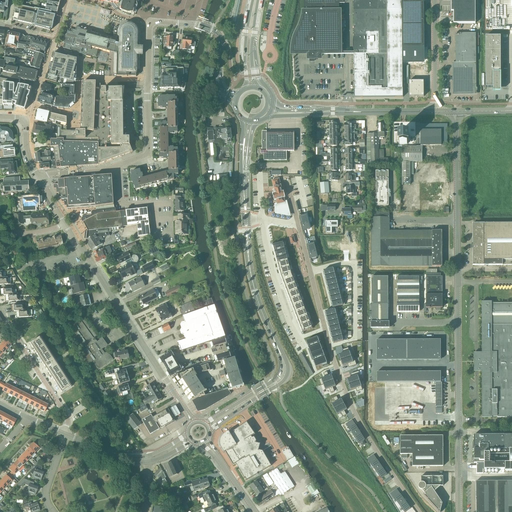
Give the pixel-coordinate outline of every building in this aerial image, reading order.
[(0,0),(0,11),(4,12),(5,8),(8,8),(8,2),(6,2),(5,0),(0,0)] [(57,0),(48,0),(45,10),(47,11),(50,11),(55,12),(57,12),(61,1),(57,0)] [(105,0),(113,2),(113,3),(114,4),(115,5),(116,6),(117,7),(117,8),(119,9),(120,10),(122,11),(123,11),(124,12),(125,12),(126,13),(127,13),(129,13),(130,14),(131,14),(132,14),(133,14),(136,0),(105,0)] [(240,0),(235,0),(230,22),(236,23),(240,0)] [(304,0),(304,1),(304,3),(304,4),(304,6),(304,7),(304,9),(304,10),(304,12),(304,13),(304,15),(303,16),(303,18),(303,19),(302,20),(302,22),(301,23),(301,25),(300,26),(300,27),(299,29),(298,30),(298,31),(297,33),(296,35),(296,36),(295,37),(295,39),(294,40),(294,41),(294,42),(293,44),(293,45),(293,46),(293,48),(293,49),(292,50),(292,52),(292,53),(309,53),(309,58),(314,58),(314,53),(339,52),(338,0),(304,0)] [(353,1),(354,97),(403,97),(403,88),(402,88),(402,48),(423,48),(423,1),(396,1),(396,0),(377,0),(378,1),(353,1)] [(450,0),(451,12),(453,12),(453,24),(475,24),(475,0),(450,0)] [(47,11),(45,10),(15,4),(15,5),(18,5),(18,10),(20,11),(18,21),(52,29),(55,15),(54,15),(55,12),(50,11),(47,11)] [(131,22),(130,22),(129,22),(128,22),(127,22),(126,22),(125,22),(125,23),(124,23),(123,23),(123,24),(122,24),(121,25),(120,26),(120,27),(119,27),(119,29),(118,29),(118,30),(118,31),(118,32),(117,37),(114,36),(113,38),(102,36),(99,35),(99,33),(91,31),(92,30),(77,26),(75,31),(72,30),(71,32),(68,31),(67,35),(65,34),(63,43),(64,44),(63,48),(71,50),(71,49),(78,51),(78,53),(79,53),(91,57),(91,56),(97,57),(99,49),(103,50),(114,53),(114,73),(116,73),(116,76),(136,77),(136,69),(139,70),(139,55),(142,55),(142,48),(141,47),(141,39),(140,39),(140,33),(140,32),(140,31),(140,30),(139,30),(139,29),(139,28),(138,27),(137,26),(137,25),(136,25),(135,24),(134,23),(133,23),(131,22)] [(19,43),(19,41),(18,41),(20,34),(8,32),(7,39),(6,46),(16,47),(17,43),(19,43)] [(453,94),(476,94),(475,33),(455,34),(455,63),(457,63),(457,66),(453,66),(453,94)] [(48,41),(27,36),(27,37),(25,36),(24,35),(22,35),(21,35),(20,41),(19,41),(19,43),(17,43),(16,47),(27,50),(27,49),(44,54),(48,41)] [(174,45),(174,42),(172,42),(173,38),(166,37),(166,38),(164,37),(163,44),(165,44),(165,48),(166,48),(166,47),(172,48),(172,45),(174,45)] [(183,38),(182,44),(183,44),(182,49),(188,50),(190,50),(191,47),(195,48),(195,43),(191,42),(192,39),(183,38)] [(33,57),(42,60),(43,55),(32,51),(24,50),(23,55),(27,56),(33,58),(33,57)] [(500,65),(500,51),(485,51),(485,87),(494,87),(494,92),(500,92),(500,82),(500,65)] [(46,74),(45,80),(60,84),(61,89),(70,90),(70,96),(75,96),(76,96),(77,86),(76,86),(77,59),(53,53),(52,59),(50,64),(50,63),(48,69),(47,74),(46,74)] [(6,72),(8,63),(9,64),(14,66),(15,59),(5,57),(4,60),(0,59),(0,73),(1,70),(6,71),(6,72)] [(33,57),(33,58),(32,61),(30,60),(29,62),(40,65),(42,60),(33,57)] [(40,65),(29,62),(25,60),(24,63),(27,64),(26,65),(30,66),(32,67),(31,68),(34,68),(34,67),(39,69),(40,65)] [(36,81),(37,72),(36,71),(14,66),(9,64),(8,63),(6,72),(17,74),(16,77),(18,78),(34,82),(36,81)] [(162,83),(160,83),(160,89),(182,88),(182,79),(183,78),(183,75),(184,74),(184,69),(183,68),(178,68),(177,67),(166,67),(166,66),(161,66),(161,67),(161,75),(162,76),(162,79),(162,83)] [(9,80),(4,83),(3,105),(13,106),(13,104),(16,105),(16,107),(25,110),(28,100),(27,100),(28,97),(29,97),(32,87),(31,87),(31,86),(30,85),(16,82),(15,81),(9,80)] [(44,132),(52,133),(57,134),(57,139),(51,139),(51,147),(54,147),(55,156),(51,156),(50,150),(44,151),(45,153),(35,154),(36,162),(42,161),(50,160),(50,162),(55,161),(55,162),(56,162),(56,165),(59,165),(59,168),(69,167),(69,168),(73,167),(77,167),(77,166),(99,165),(113,160),(113,156),(121,156),(121,157),(122,156),(122,155),(128,153),(129,152),(129,151),(129,150),(129,149),(127,142),(126,139),(121,139),(121,92),(107,92),(107,91),(107,89),(102,89),(102,82),(100,82),(100,84),(82,84),(82,91),(80,130),(73,131),(67,131),(61,131),(61,126),(51,124),(52,124),(46,123),(45,123),(45,126),(44,132)] [(40,92),(49,94),(50,91),(51,92),(52,89),(51,89),(52,85),(43,83),(40,92)] [(75,103),(75,96),(70,96),(70,97),(54,96),(40,93),(37,102),(40,103),(40,104),(44,105),(44,104),(52,106),(55,106),(55,107),(69,108),(70,108),(75,104),(75,103)] [(168,96),(166,96),(159,96),(159,98),(158,98),(158,108),(162,108),(162,109),(165,109),(166,108),(166,101),(169,101),(169,134),(170,134),(173,134),(173,133),(177,133),(177,98),(175,98),(175,96),(168,96)] [(46,123),(52,123),(52,124),(57,125),(61,126),(61,131),(67,131),(67,128),(67,117),(36,110),(34,120),(46,123)] [(163,124),(159,124),(159,158),(163,158),(163,159),(166,159),(167,158),(167,123),(166,122),(163,122),(163,124)] [(44,132),(45,126),(43,126),(43,125),(34,124),(33,133),(38,134),(38,133),(42,133),(44,133),(43,135),(51,136),(52,133),(44,132)] [(370,134),(367,134),(367,163),(371,163),(379,163),(378,159),(378,149),(378,137),(384,137),(384,132),(384,124),(378,124),(378,134),(370,134)] [(405,146),(405,161),(426,161),(426,146),(447,146),(447,124),(420,124),(420,146),(405,146)] [(0,134),(5,135),(6,135),(6,136),(7,136),(7,141),(13,140),(12,136),(12,135),(12,134),(12,133),(13,132),(12,131),(11,130),(10,129),(9,129),(8,128),(7,128),(5,127),(0,127),(0,134)] [(210,128),(207,129),(207,131),(208,141),(214,141),(215,144),(219,144),(219,141),(222,140),(227,140),(227,143),(231,142),(231,139),(232,138),(233,138),(233,137),(232,136),(231,136),(230,129),(226,129),(225,128),(217,129),(216,127),(214,127),(214,129),(213,129),(212,129),(211,129),(210,128)] [(286,160),(286,152),(286,151),(294,151),(293,133),(281,133),(266,133),(266,131),(261,131),(262,149),(263,149),(263,160),(286,160)] [(408,132),(398,132),(398,142),(399,142),(399,144),(407,144),(407,142),(408,142),(408,141),(409,141),(409,135),(408,135),(408,132)] [(16,156),(15,148),(12,149),(11,145),(0,145),(0,150),(0,152),(3,152),(4,157),(16,156)] [(135,186),(136,190),(174,180),(174,175),(178,174),(178,148),(174,148),(174,147),(171,147),(170,148),(170,165),(170,173),(167,173),(136,181),(135,179),(143,177),(143,176),(142,173),(141,173),(140,170),(131,172),(132,176),(131,176),(132,180),(131,181),(132,182),(133,186),(135,186)] [(379,150),(379,163),(388,163),(388,158),(384,158),(384,150),(379,150)] [(17,167),(16,163),(13,163),(12,160),(0,161),(1,166),(9,165),(10,175),(17,174),(17,170),(18,170),(17,167)] [(410,184),(410,162),(402,162),(402,185),(410,184)] [(376,171),(376,181),(376,206),(388,206),(388,171),(385,171),(385,169),(378,169),(378,171),(376,171)] [(96,207),(114,205),(112,175),(77,178),(77,177),(74,177),(69,178),(58,179),(58,184),(53,184),(53,189),(56,189),(56,193),(58,193),(59,198),(61,197),(61,202),(64,202),(64,205),(64,206),(66,206),(66,208),(71,208),(71,206),(78,205),(86,205),(87,207),(96,206),(96,207)] [(20,182),(20,177),(3,178),(4,184),(1,184),(0,185),(1,189),(1,190),(4,190),(4,192),(29,191),(28,181),(20,182)] [(279,179),(272,181),(275,191),(272,192),(274,200),(276,200),(277,204),(275,205),(276,213),(289,216),(286,202),(285,203),(284,202),(283,198),(285,197),(283,192),(282,192),(282,190),(279,179)] [(329,182),(321,182),(321,193),(329,193),(329,182)] [(356,197),(355,193),(355,186),(359,186),(359,182),(349,182),(349,183),(350,183),(350,186),(346,186),(346,193),(348,193),(349,194),(350,194),(351,193),(351,197),(356,197)] [(24,203),(23,203),(23,211),(35,210),(34,206),(36,206),(36,204),(38,204),(38,198),(24,198),(24,203)] [(344,209),(342,210),(342,211),(342,215),(348,215),(348,218),(352,218),(352,214),(351,214),(351,211),(358,210),(358,212),(361,212),(365,212),(365,206),(361,206),(350,206),(350,208),(350,209),(344,209)] [(83,222),(88,230),(98,229),(120,227),(120,229),(123,229),(122,226),(137,225),(138,237),(150,236),(147,208),(118,212),(117,208),(115,208),(114,207),(96,209),(96,210),(92,210),(91,212),(91,215),(87,214),(86,214),(84,214),(81,219),(82,221),(83,222)] [(14,216),(9,216),(10,222),(15,222),(15,224),(23,224),(23,219),(23,216),(23,215),(24,215),(24,213),(15,213),(15,215),(14,215),(14,216)] [(31,216),(29,216),(29,219),(32,219),(32,225),(37,224),(37,225),(42,225),(42,224),(48,224),(48,221),(49,221),(49,216),(48,216),(48,214),(37,215),(38,215),(34,215),(31,215),(31,216)] [(186,219),(189,219),(189,215),(178,215),(178,219),(179,219),(179,222),(178,222),(178,225),(176,225),(176,234),(185,234),(185,228),(187,228),(187,222),(186,222),(186,219)] [(306,215),(300,217),(303,230),(304,230),(310,229),(306,215)] [(338,221),(325,221),(325,233),(332,233),(332,227),(338,227),(338,221)] [(473,265),(484,265),(502,265),(511,265),(511,223),(472,224),(473,244),(472,244),(472,248),(473,248),(473,265)] [(98,229),(88,230),(87,238),(87,239),(99,232),(100,234),(108,233),(108,229),(98,230),(98,229)] [(101,237),(99,238),(102,236),(101,234),(100,234),(99,232),(87,239),(93,249),(102,244),(100,240),(103,239),(101,237)] [(60,233),(35,239),(38,250),(63,244),(60,233)] [(256,244),(259,257),(266,255),(263,242),(262,239),(256,240),(257,244),(256,244)] [(339,239),(328,239),(328,249),(339,249),(339,239)] [(283,243),(273,245),(275,252),(276,258),(278,264),(279,270),(281,276),(281,277),(283,281),(282,282),(292,308),(293,308),(295,314),(298,320),(300,326),(303,332),(312,329),(310,322),(308,317),(305,310),(293,277),(293,278),(291,274),(283,243)] [(149,246),(152,255),(158,253),(155,244),(149,246)] [(314,244),(307,245),(310,259),(311,259),(317,257),(314,244)] [(109,247),(94,253),(94,255),(95,257),(95,258),(110,253),(112,252),(109,247)] [(110,253),(95,258),(97,263),(112,257),(110,253)] [(131,275),(135,273),(131,265),(136,263),(137,262),(138,261),(138,260),(138,259),(138,258),(137,257),(137,256),(136,256),(135,256),(134,256),(133,256),(131,257),(129,253),(117,258),(119,264),(120,263),(122,268),(118,270),(118,271),(117,271),(118,274),(119,274),(122,278),(131,274),(131,275)] [(143,267),(146,273),(155,268),(152,263),(143,267)] [(335,268),(323,271),(325,276),(337,273),(335,268)] [(337,273),(325,276),(326,281),(338,278),(337,273)] [(426,290),(442,290),(442,276),(441,276),(441,273),(426,273),(426,290)] [(81,284),(80,283),(79,275),(66,278),(68,287),(71,286),(81,284)] [(5,278),(0,278),(0,284),(1,284),(1,286),(4,286),(4,285),(10,284),(10,282),(11,282),(11,278),(10,277),(7,278),(5,278)] [(144,285),(140,277),(129,283),(133,292),(141,288),(140,286),(144,285)] [(388,327),(388,312),(388,277),(372,277),(372,327),(388,327)] [(397,277),(397,312),(419,312),(419,277),(397,277)] [(338,278),(326,281),(327,287),(339,283),(338,278)] [(323,279),(317,280),(322,301),(328,300),(323,279)] [(71,286),(73,294),(85,291),(83,283),(80,283),(81,284),(71,286)] [(339,283),(327,287),(329,292),(341,289),(339,283)] [(6,288),(0,288),(0,291),(0,295),(5,295),(13,294),(16,294),(15,290),(15,287),(9,288),(9,286),(6,286),(6,288)] [(164,293),(166,297),(181,291),(179,286),(164,293)] [(145,295),(140,297),(141,299),(140,299),(140,300),(140,301),(141,301),(141,302),(142,302),(144,304),(145,304),(145,305),(146,305),(147,305),(148,304),(148,303),(148,302),(157,298),(160,296),(157,290),(156,289),(155,289),(154,289),(153,290),(145,294),(145,295)] [(341,289),(329,292),(330,297),(342,294),(341,289)] [(426,304),(424,304),(424,312),(426,312),(426,307),(430,307),(430,306),(432,306),(432,307),(442,307),(442,300),(442,293),(442,290),(426,290),(426,304)] [(13,294),(5,295),(5,302),(11,301),(11,303),(15,303),(14,301),(20,300),(20,298),(18,298),(17,294),(16,294),(13,294)] [(342,294),(330,297),(331,302),(343,299),(342,294)] [(80,307),(90,305),(88,295),(80,297),(80,299),(78,300),(78,298),(71,299),(73,309),(80,307)] [(343,299),(331,302),(333,308),(345,305),(343,299)] [(183,316),(195,312),(191,302),(184,305),(186,308),(180,311),(182,316),(183,316)] [(476,353),(474,353),(474,372),(477,372),(482,372),(482,417),(492,417),(492,416),(497,416),(497,417),(511,417),(511,303),(491,303),(491,302),(481,302),(481,323),(482,353),(476,353)] [(16,304),(10,305),(11,312),(15,311),(23,310),(23,306),(25,306),(25,303),(19,304),(19,303),(16,303),(16,304)] [(160,318),(161,322),(172,317),(170,313),(168,309),(168,308),(170,307),(168,304),(166,305),(166,304),(156,309),(158,314),(160,318)] [(186,339),(178,342),(181,350),(183,351),(199,345),(225,336),(214,305),(210,307),(195,312),(183,316),(185,322),(182,323),(181,324),(183,329),(182,329),(181,330),(182,333),(184,334),(185,334),(186,339)] [(337,308),(325,312),(326,317),(339,314),(337,308)] [(15,311),(16,318),(31,316),(31,314),(32,313),(32,311),(31,310),(30,310),(28,310),(23,310),(15,311)] [(339,314),(326,317),(328,322),(340,319),(339,314)] [(99,370),(112,360),(107,352),(105,353),(102,349),(108,345),(103,338),(97,342),(96,340),(95,340),(94,338),(97,336),(84,318),(86,317),(84,315),(77,319),(75,316),(67,322),(71,327),(69,329),(73,335),(71,336),(80,348),(82,347),(84,350),(80,353),(89,365),(93,362),(99,370)] [(340,319),(328,322),(329,327),(339,325),(341,325),(340,319)] [(169,326),(172,325),(170,322),(168,323),(161,326),(164,332),(170,329),(169,326)] [(340,330),(330,333),(332,338),(342,335),(342,336),(344,335),(343,329),(340,330)] [(11,341),(7,337),(5,340),(5,339),(1,344),(6,349),(7,349),(9,351),(11,350),(8,347),(11,345),(9,343),(11,341)] [(225,337),(212,341),(214,349),(212,349),(214,355),(216,355),(218,362),(231,358),(225,337)] [(317,337),(306,341),(308,348),(311,354),(311,355),(310,356),(312,360),(313,360),(313,361),(316,367),(327,363),(325,357),(322,350),(320,344),(317,337)] [(32,342),(29,344),(44,366),(46,370),(47,370),(61,392),(63,391),(65,390),(70,387),(69,385),(39,339),(39,338),(34,341),(32,342)] [(344,353),(339,355),(339,356),(340,359),(340,360),(341,360),(353,356),(351,350),(349,351),(348,348),(342,350),(344,353)] [(121,359),(129,357),(127,351),(125,352),(125,350),(122,350),(122,352),(117,353),(118,356),(120,355),(121,359)] [(172,352),(159,359),(163,364),(164,364),(168,371),(167,372),(170,377),(182,370),(179,365),(178,365),(174,358),(175,357),(172,352)] [(341,361),(342,365),(343,366),(347,364),(348,368),(356,365),(353,356),(341,360),(341,361)] [(235,357),(223,361),(232,390),(236,388),(237,390),(240,388),(240,387),(244,386),(235,357)] [(173,376),(180,388),(183,386),(185,388),(186,390),(193,400),(198,396),(205,394),(204,393),(207,391),(205,387),(203,389),(199,383),(199,382),(197,380),(195,377),(197,376),(196,374),(198,372),(199,373),(210,370),(208,364),(205,365),(203,366),(198,368),(195,368),(192,369),(189,370),(187,371),(173,376)] [(126,376),(128,375),(128,374),(128,373),(127,371),(126,369),(120,371),(119,368),(106,371),(107,375),(114,374),(116,379),(126,376)] [(352,377),(347,379),(347,380),(349,384),(348,384),(349,384),(349,385),(359,381),(362,381),(359,371),(351,374),(352,377)] [(325,378),(319,380),(321,385),(321,386),(323,385),(323,384),(333,381),(333,380),(332,376),(331,375),(329,376),(327,372),(323,373),(325,378)] [(126,376),(116,379),(114,379),(115,381),(116,381),(118,385),(130,381),(129,380),(130,380),(129,378),(129,377),(128,375),(126,376)] [(333,381),(323,384),(323,385),(325,390),(329,389),(331,393),(334,392),(333,387),(335,386),(335,385),(334,382),(334,381),(333,381)] [(349,385),(349,386),(350,389),(351,389),(351,390),(356,389),(357,392),(362,390),(359,381),(349,385)] [(7,393),(11,386),(5,383),(5,385),(2,383),(0,386),(3,388),(2,391),(7,393)] [(147,390),(148,392),(156,388),(153,383),(146,387),(146,388),(145,388),(147,390)] [(124,393),(124,392),(130,390),(129,388),(129,387),(129,385),(128,385),(128,384),(116,388),(118,395),(124,393)] [(12,396),(16,389),(11,386),(7,393),(12,396)] [(151,397),(158,393),(156,388),(148,392),(151,396),(148,397),(148,398),(151,397)] [(16,389),(12,396),(18,399),(21,391),(16,389)] [(230,393),(228,389),(205,395),(205,394),(198,396),(193,400),(192,401),(197,409),(198,408),(201,411),(205,410),(208,406),(209,407),(213,404),(214,405),(217,401),(218,402),(221,399),(222,400),(226,396),(227,397),(230,393)] [(21,391),(18,399),(23,401),(26,394),(21,391)] [(141,414),(148,410),(145,405),(153,400),(154,403),(162,398),(158,393),(151,397),(148,398),(143,401),(143,402),(138,405),(140,412),(141,414)] [(26,394),(23,401),(28,404),(32,397),(26,394)] [(335,402),(331,404),(334,409),(344,404),(344,403),(343,403),(342,400),(341,399),(339,400),(336,396),(333,398),(335,402)] [(32,397),(28,404),(34,406),(37,399),(32,397)] [(37,399),(34,406),(39,409),(42,402),(37,399)] [(42,402),(39,409),(44,412),(47,405),(42,402)] [(344,404),(334,409),(337,415),(341,413),(343,417),(346,415),(344,411),(347,409),(346,409),(346,408),(344,405),(345,405),(344,405),(344,404)] [(177,405),(171,408),(175,416),(181,413),(177,405)] [(159,429),(161,427),(161,428),(173,421),(169,414),(170,413),(168,409),(166,411),(165,410),(153,418),(151,418),(158,430),(159,429)] [(6,414),(2,421),(7,424),(11,417),(6,414)] [(134,430),(138,427),(141,425),(132,414),(126,419),(134,430)] [(151,418),(153,418),(151,415),(141,420),(150,434),(158,430),(151,418)] [(11,417),(7,424),(12,427),(16,420),(11,417)] [(220,443),(220,444),(220,445),(220,446),(220,447),(221,448),(221,449),(224,453),(225,452),(233,465),(236,464),(237,466),(244,478),(245,478),(247,480),(249,479),(257,475),(258,474),(257,473),(259,472),(259,473),(260,472),(269,468),(269,467),(271,466),(271,465),(269,462),(263,451),(262,451),(260,446),(260,444),(260,443),(257,442),(256,441),(256,440),(254,436),(253,437),(252,437),(251,437),(255,434),(252,429),(247,422),(233,431),(234,433),(230,435),(229,433),(229,432),(224,435),(223,436),(222,436),(222,437),(221,438),(220,439),(220,440),(220,441),(220,442),(220,443)] [(348,423),(346,424),(349,429),(350,429),(359,444),(364,440),(355,425),(351,428),(348,423)] [(474,457),(471,457),(471,460),(471,463),(475,463),(476,463),(477,474),(483,474),(483,470),(504,469),(505,469),(505,471),(511,470),(511,434),(474,435),(474,442),(472,442),(472,449),(474,449),(474,457)] [(443,436),(430,436),(400,436),(400,447),(400,454),(412,454),(412,451),(443,451),(443,436)] [(29,447),(35,452),(39,448),(33,443),(29,447)] [(35,452),(29,447),(25,451),(31,457),(35,452)] [(293,457),(288,448),(282,451),(287,460),(293,457)] [(31,457),(25,451),(21,456),(27,461),(31,457)] [(412,466),(443,466),(443,451),(412,451),(412,454),(412,466)] [(196,461),(192,455),(183,460),(191,474),(207,466),(202,458),(196,461)] [(27,461),(21,456),(17,460),(23,465),(27,461)] [(369,458),(367,459),(371,464),(381,479),(387,475),(377,460),(372,463),(369,458)] [(23,465),(17,460),(13,464),(19,470),(23,465)] [(172,462),(164,466),(170,478),(178,474),(172,462)] [(19,470),(13,464),(9,469),(11,471),(9,474),(12,476),(14,474),(19,470)] [(40,480),(43,472),(40,471),(41,467),(37,464),(33,469),(33,468),(29,472),(33,475),(32,477),(40,480)] [(277,469),(269,474),(282,494),(290,489),(277,469)] [(161,481),(167,478),(164,472),(160,474),(160,475),(158,477),(161,481)] [(17,482),(11,477),(12,476),(9,474),(7,476),(6,475),(2,480),(7,485),(11,481),(15,484),(17,482)] [(422,490),(425,493),(423,494),(438,511),(439,511),(442,504),(431,491),(433,490),(434,491),(440,486),(443,486),(443,476),(421,476),(421,482),(420,483),(419,483),(419,484),(418,485),(418,486),(418,487),(419,487),(419,488),(420,489),(421,490),(422,490)] [(34,483),(23,479),(18,485),(22,487),(24,484),(29,486),(26,492),(35,495),(37,487),(33,486),(34,483)] [(207,479),(200,481),(200,479),(191,482),(190,481),(184,483),(185,486),(192,484),(195,491),(202,489),(201,488),(209,486),(207,479)] [(254,490),(260,486),(259,485),(261,483),(259,481),(257,482),(251,486),(254,490)] [(511,511),(511,481),(476,481),(476,511),(511,511)] [(307,488),(311,494),(317,490),(313,484),(307,488)] [(260,486),(254,490),(257,495),(263,491),(263,490),(264,489),(263,486),(261,488),(260,486)] [(273,493),(278,490),(276,487),(271,490),(259,498),(262,504),(275,496),(273,493)] [(204,502),(206,501),(215,497),(212,492),(210,493),(209,491),(208,492),(208,491),(198,495),(199,498),(200,498),(202,498),(204,502)] [(392,493),(390,494),(394,499),(395,498),(404,511),(405,511),(410,509),(400,494),(396,497),(392,493)] [(215,504),(217,503),(215,497),(206,501),(208,507),(203,509),(204,511),(206,511),(216,508),(215,504)] [(23,508),(28,506),(30,511),(35,511),(39,511),(36,503),(32,504),(31,502),(22,505),(23,508)]
